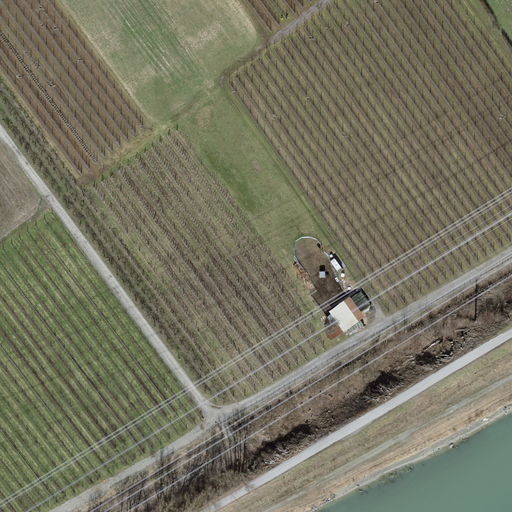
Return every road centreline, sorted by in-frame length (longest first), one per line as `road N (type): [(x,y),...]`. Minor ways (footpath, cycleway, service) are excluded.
road 1 (track): [(511,248),(215,416),(0,127)]
road 2 (track): [(325,0),(225,79),(387,319)]
road 3 (track): [(215,416),(198,434),(61,511)]
